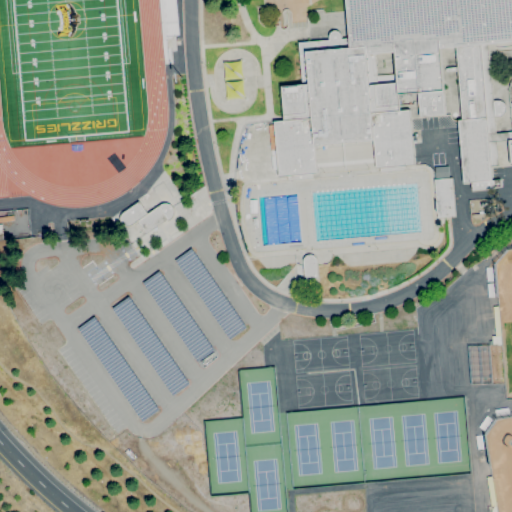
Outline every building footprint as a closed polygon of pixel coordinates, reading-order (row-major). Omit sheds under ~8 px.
[(163,40),(159,0),(176,0),(180,36),(167,37),(168,39),(163,40)] [(511,0),(511,165),(509,140),(497,141),(499,166),(492,167),(493,180),(501,179),(501,186),(495,187),(495,188),(473,190),(472,182),(464,183),(459,120),(463,120),(459,71),(443,73),(445,90),(444,90),(446,114),(421,117),(419,92),(399,94),(401,110),(410,109),(415,165),(406,165),(406,170),(381,172),(381,168),(377,168),(374,140),(315,145),(317,173),(313,174),(314,178),(289,181),(288,176),(279,177),(279,169),(273,170),(269,125),(275,124),(274,121),(285,120),(282,86),(303,84),(299,42),(330,40),(330,36),(330,35),(330,34),(330,33),(331,33),(331,32),(332,32),(332,31),(333,31),(334,31),(334,30),(335,30),(336,30),(337,30),(337,31),(338,31),(339,31),(339,32),(340,32),(340,33),(341,33),(341,34),(342,34),(342,39),(351,38),(347,0),(511,0)] [(438,218),(434,179),(436,179),(435,168),(448,167),(449,178),(452,178),(456,216),(438,218)] [(159,206),(160,205),(161,205),(161,204),(162,204),(163,204),(163,203),(164,203),(165,203),(166,203),(167,203),(168,203),(169,204),(170,204),(171,205),(172,206),(173,207),(174,208),(174,209),(174,210),(175,211),(175,212),(175,213),(175,214),(174,215),(174,216),(173,217),(173,218),(172,219),(171,219),(171,220),(170,220),(169,220),(169,221),(167,218),(146,233),(138,221),(131,226),(130,226),(129,226),(128,226),(127,226),(126,226),(125,225),(124,225),(123,224),(122,223),(122,222),(121,221),(121,220),(121,219),(121,218),(121,217),(121,216),(122,216),(122,215),(122,214),(123,214),(123,213),(139,202),(148,214),(159,206)] [(173,260),(228,338),(246,326),(191,247),(173,260)] [(317,260),(319,281),(305,282),(304,262),(304,261),(304,260),(304,259),(304,258),(305,257),(306,256),(307,255),(308,255),(309,254),(310,254),(311,254),(312,254),(313,255),(314,255),(315,256),(316,257),(317,258),(317,259),(317,260)] [(141,282),(195,361),(213,349),(159,270),(141,282)] [(112,308),(172,395),(191,383),(130,295),(112,308)] [(77,329),(140,421),(160,407),(96,315),(77,329)]
